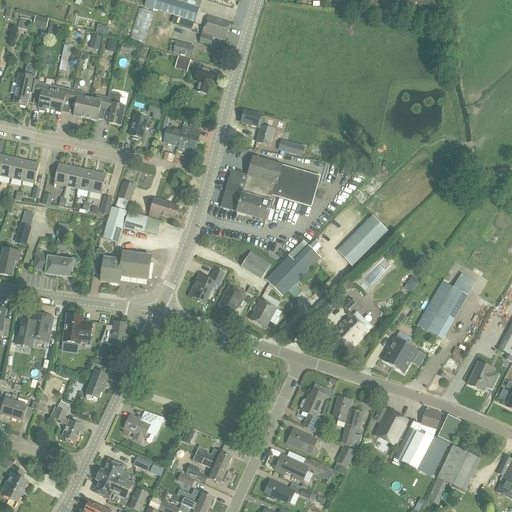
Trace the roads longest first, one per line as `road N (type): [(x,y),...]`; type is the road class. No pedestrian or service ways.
road 1 (unclassified): [(511,434),(301,359)]
road 2 (residential): [(208,177),(0,129)]
road 3 (tertiary): [(208,177),(258,0)]
road 4 (tertiary): [(84,466),(155,314)]
road 5 (residential): [(231,511),(301,359)]
road 6 (unclassified): [(155,314),(0,289)]
road 7 (unclassified): [(301,359),(155,314)]
road 8 (tertiary): [(155,314),(208,177)]
